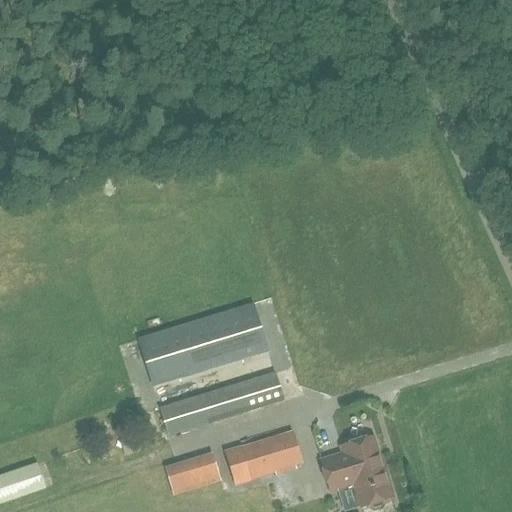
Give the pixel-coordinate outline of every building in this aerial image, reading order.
[(265,344),(254,305),(139,340),(150,379),(265,344)] [(168,436),(283,401),(275,374),(160,409),(168,436)] [(236,486),(295,467),(302,465),(292,433),(226,454),(236,486)] [(381,506),(382,503),(382,501),(392,498),(384,471),(382,472),(372,438),(341,447),(343,455),(321,462),(330,492),(353,485),(360,508),(370,505),(371,507),(374,508),(381,506)] [(219,456),(172,466),(178,495),(225,485),(219,456)] [(0,505),(47,490),(37,465),(0,477),(0,505)]
